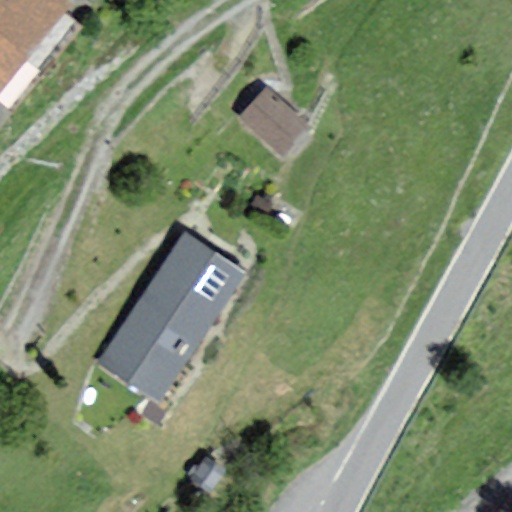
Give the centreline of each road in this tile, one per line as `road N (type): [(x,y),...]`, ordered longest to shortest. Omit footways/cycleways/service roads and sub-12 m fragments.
road 1 (track): [(26,325),(96,137),(123,92),(235,0)]
road 2 (tertiary): [(341,511),(511,194)]
